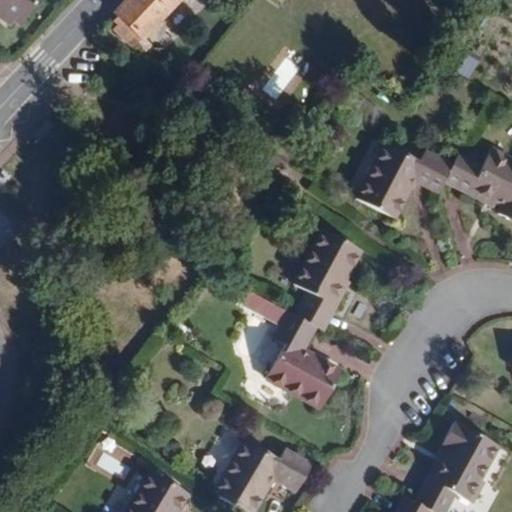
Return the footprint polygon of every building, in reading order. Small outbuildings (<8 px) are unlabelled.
[(38,0),(0,0),(0,13),(13,22),(19,26),(38,0)] [(125,0),(108,18),(116,25),(113,29),(132,47),(139,39),(140,40),(167,13),(179,0),(125,0)] [(13,22),(0,13),(0,23),(8,29),(13,22)] [(477,58),(453,46),(443,61),(468,75),(477,58)] [(443,180),(450,167),(423,152),(418,163),(383,145),(354,199),(392,219),(412,181),(436,194),(443,180)] [(268,147),(261,155),(280,170),(287,161),(268,147)] [(480,166),(457,154),(450,167),(443,180),(466,192),(467,190),(498,206),(496,212),(511,220),(511,160),(489,148),(480,166)] [(306,292),(293,316),(313,328),(319,331),(333,307),(329,305),(359,251),(321,230),(292,284),(306,292)] [(238,306),(267,321),(280,295),(265,288),(260,298),(246,291),(238,306)] [(301,350),(313,328),(293,316),(285,312),(271,339),(281,345),(263,378),(319,408),(339,370),(301,350)] [(425,480),(413,503),(430,511),(442,511),(452,494),(470,503),(482,482),(478,480),(496,447),(451,422),(438,448),(444,451),(428,481),(425,480)] [(243,440),(211,494),(241,511),(252,511),(272,479),(294,493),(310,465),(283,451),(277,461),(243,440)] [(149,471),(125,511),(175,511),(186,494),(149,471)] [(430,511),(413,503),(404,498),(396,511),(430,511)]
